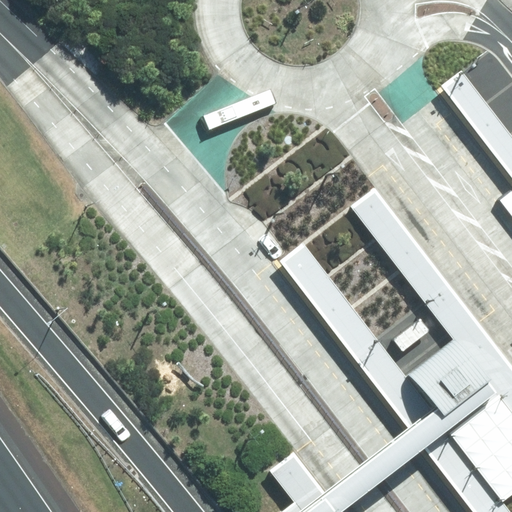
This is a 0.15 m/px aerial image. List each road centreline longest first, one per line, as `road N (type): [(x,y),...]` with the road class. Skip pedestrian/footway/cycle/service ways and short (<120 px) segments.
road 1 (motorway): [(0,288),(187,511)]
road 2 (unclassified): [(386,12),(384,37),(357,79),(303,99),(245,75),(227,46),(225,0)]
